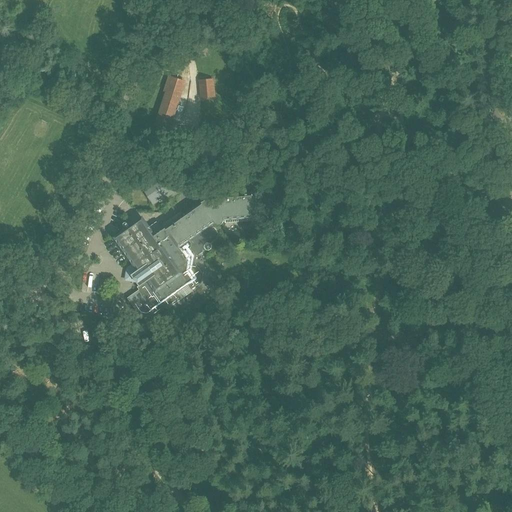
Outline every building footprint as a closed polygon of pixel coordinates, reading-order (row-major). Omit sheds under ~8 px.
[(154,128),(168,132),(185,82),(169,76),(164,91),(166,92),(154,128)] [(199,80),(200,98),(215,97),(213,79),(199,80)] [(159,203),(170,196),(171,199),(175,196),(171,190),(172,189),(166,180),(159,185),(158,183),(145,192),(153,204),(158,201),(159,203)] [(139,289),(127,298),(138,314),(153,317),(179,298),(180,300),(192,291),(191,290),(202,282),(203,275),(195,264),(196,256),(205,250),(209,251),(211,249),(212,246),(210,244),(217,239),(218,234),(212,225),(215,224),(217,225),(220,225),(222,224),(223,221),(225,223),(257,221),(266,215),(252,193),(208,199),(164,227),(159,219),(150,225),(144,217),(118,235),(136,261),(127,268),(139,285),(137,287),(139,289)] [(260,239),(259,232),(232,233),(232,240),(260,239)]
